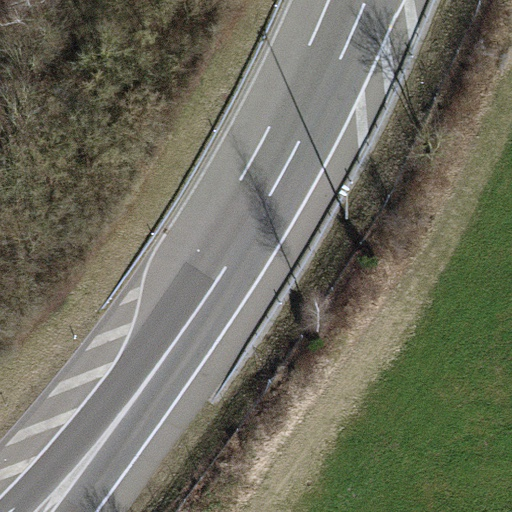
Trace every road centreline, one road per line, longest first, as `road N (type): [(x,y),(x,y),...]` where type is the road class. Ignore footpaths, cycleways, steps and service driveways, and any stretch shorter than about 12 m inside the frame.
road 1 (track): [(255,511),(454,242),(511,106)]
road 2 (motorway): [(132,376),(256,188),(348,0)]
road 3 (motorway): [(10,511),(132,376)]
road 4 (motorway): [(51,511),(132,376)]
